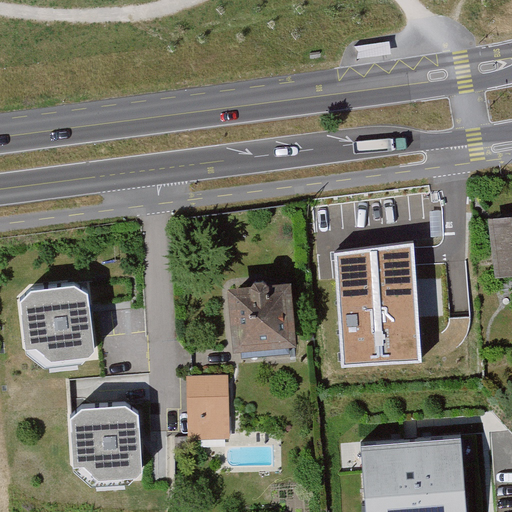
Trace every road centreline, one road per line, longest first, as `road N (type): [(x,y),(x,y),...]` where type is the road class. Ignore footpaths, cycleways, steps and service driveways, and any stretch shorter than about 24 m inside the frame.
road 1 (primary): [(511,62),(0,137)]
road 2 (primary): [(0,189),(511,131)]
